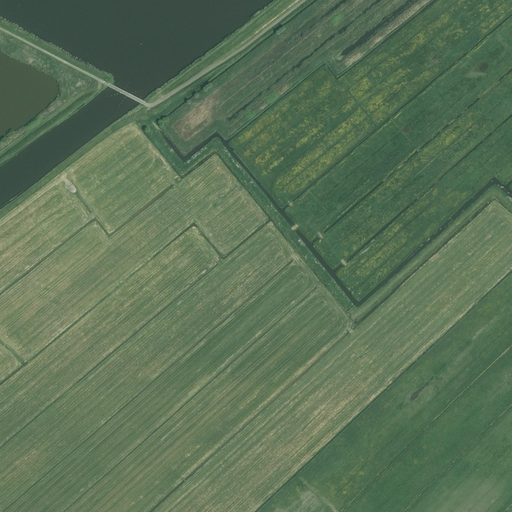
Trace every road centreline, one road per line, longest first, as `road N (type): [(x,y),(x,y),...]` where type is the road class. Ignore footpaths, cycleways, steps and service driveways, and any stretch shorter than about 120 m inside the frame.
road 1 (track): [(288,233),(354,317),(494,190),(511,206)]
road 2 (track): [(301,222),(288,233),(216,146),(183,168),(148,127),(217,66)]
road 3 (track): [(354,317),(137,511)]
